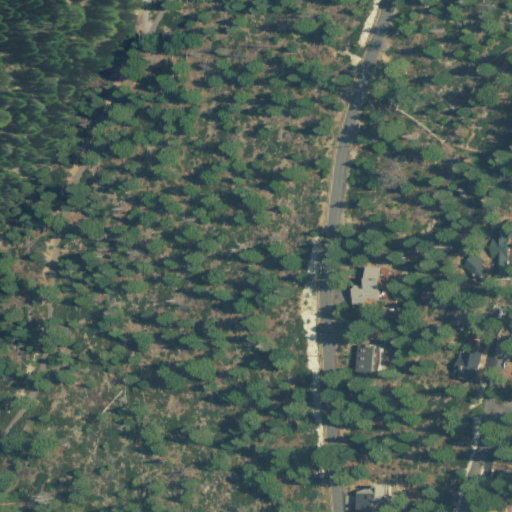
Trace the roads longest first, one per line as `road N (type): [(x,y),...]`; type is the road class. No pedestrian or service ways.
road 1 (residential): [(338,511),(324,278),(343,140),(382,0)]
road 2 (track): [(0,442),(16,419),(32,278),(86,145),(157,25)]
road 3 (residential): [(461,511),(511,331)]
